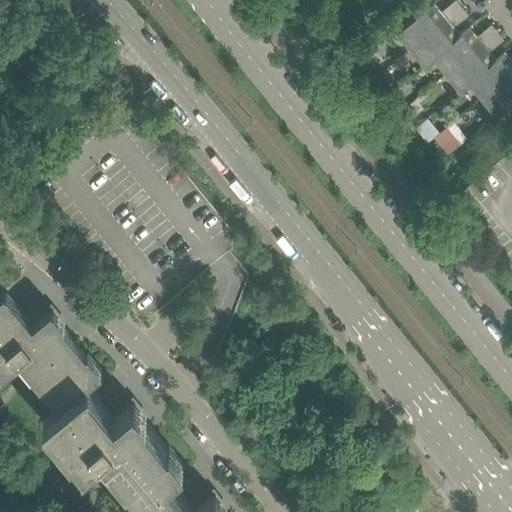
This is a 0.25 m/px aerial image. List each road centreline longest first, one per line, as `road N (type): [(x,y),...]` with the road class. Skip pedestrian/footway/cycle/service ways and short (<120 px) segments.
road 1 (secondary): [(105,0),(315,248),(417,401),(507,511)]
road 2 (secondary): [(511,380),(208,0)]
road 3 (residential): [(282,511),(148,350),(0,220)]
